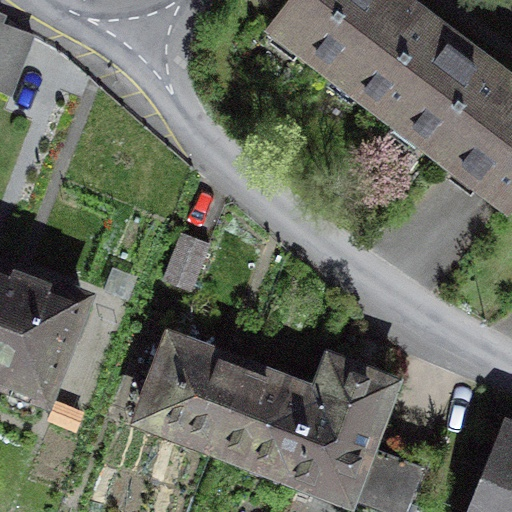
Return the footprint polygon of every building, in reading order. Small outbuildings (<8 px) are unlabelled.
[(290,0),(272,25),(394,117),(426,74),(421,71),(449,33),(404,0),(290,0)] [(33,37),(1,25),(0,27),(0,89),(12,94),(33,37)] [(511,81),(449,33),(421,71),(426,74),(394,117),(510,205),(511,202),(511,81)] [(182,233),(163,278),(191,289),(209,244),(182,233)] [(0,240),(0,376),(57,398),(101,278),(54,261),(0,240)] [(171,315),(136,410),(411,510),(430,455),(385,438),(411,365),(369,349),(331,336),(319,369),(280,355),(230,337),(171,315)] [(511,511),(511,402),(470,511),(511,511)]
